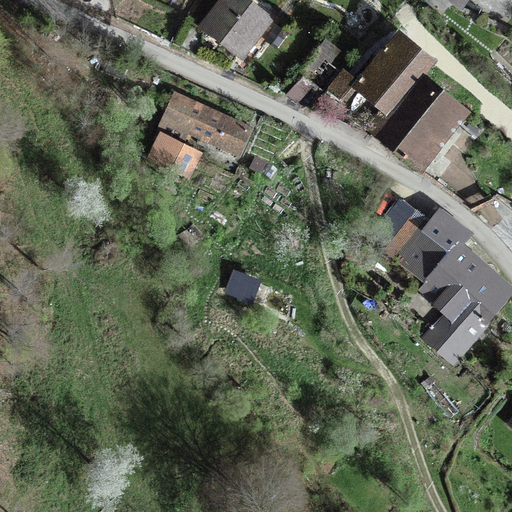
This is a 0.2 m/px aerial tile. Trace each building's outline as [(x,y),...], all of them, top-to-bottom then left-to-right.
[(272,25),(241,0),(228,0),(204,29),(242,60),(272,25)] [(364,75),(333,45),(305,73),(311,78),(296,93),(308,105),(322,91),(336,104),(364,75)] [(435,77),(408,52),(365,100),(389,122),(378,134),(414,166),(459,116),(426,87),(435,77)] [(252,134),(176,100),(165,123),(241,157),(252,134)] [(429,232),(404,211),(380,239),(422,276),(414,286),(439,307),(421,328),(453,355),(508,291),(458,248),(466,238),(442,217),(429,232)]
